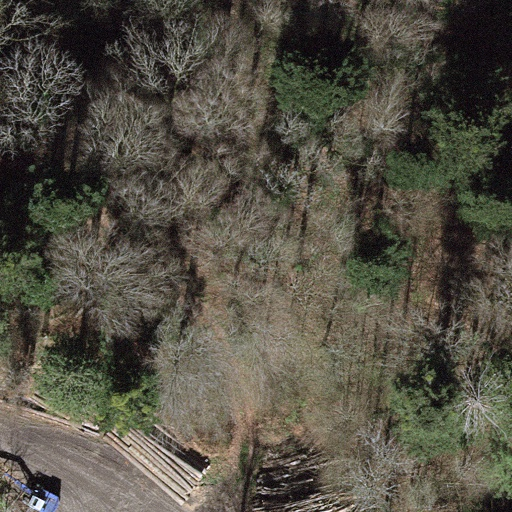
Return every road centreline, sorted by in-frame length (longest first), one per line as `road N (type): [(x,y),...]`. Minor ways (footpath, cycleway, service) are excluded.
road 1 (track): [(0,148),(138,258),(215,337),(250,412),(234,483),(218,511)]
road 2 (track): [(93,511),(0,426)]
